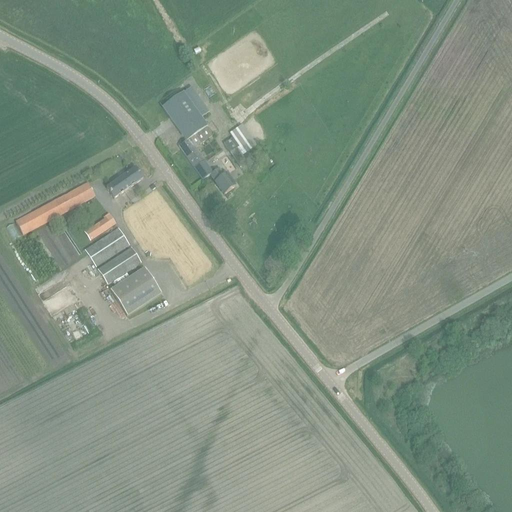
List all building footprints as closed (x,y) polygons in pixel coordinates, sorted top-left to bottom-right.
[(224,196),(232,190),(236,187),(225,171),(222,173),(219,169),(213,174),(195,149),(213,136),(202,121),(210,115),(191,88),(162,109),(186,143),(179,147),(203,181),(210,176),(224,196)] [(224,145),(240,168),(247,162),(232,140),(224,145)] [(114,200),(135,185),(143,180),(135,169),(127,175),(107,189),(114,200)] [(16,223),(23,238),(95,198),(88,184),(16,223)] [(85,234),(91,242),(116,226),(108,214),(104,216),(107,219),(85,234)] [(96,268),(129,246),(118,230),(85,252),(96,268)] [(107,286),(141,264),(132,250),(98,272),(107,286)] [(161,294),(144,269),(110,291),(127,317),(161,294)] [(272,286),(277,276),(271,273),(266,282),(272,286)]
